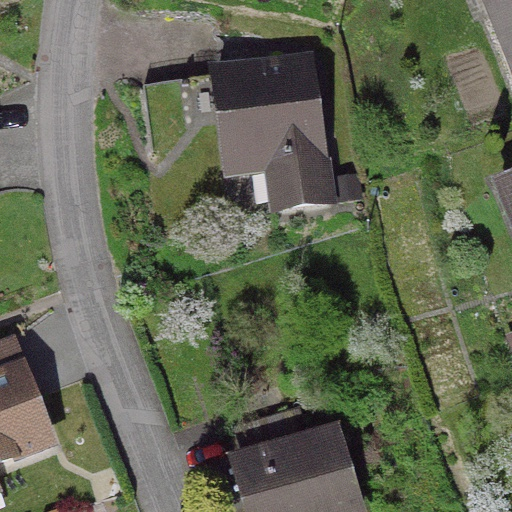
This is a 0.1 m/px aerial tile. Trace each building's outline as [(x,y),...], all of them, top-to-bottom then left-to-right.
[(511,82),(511,0),(491,0),(498,14),(487,19),(511,82)] [(323,205),(303,69),(224,80),(237,174),(267,170),(273,212),(323,205)] [(511,181),(494,188),(511,233),(511,181)] [(0,470),(45,452),(5,349),(0,351),(0,470)] [(241,468),(230,471),(241,511),(353,511),(332,441),(304,449),(293,414),(230,433),(241,468)]
